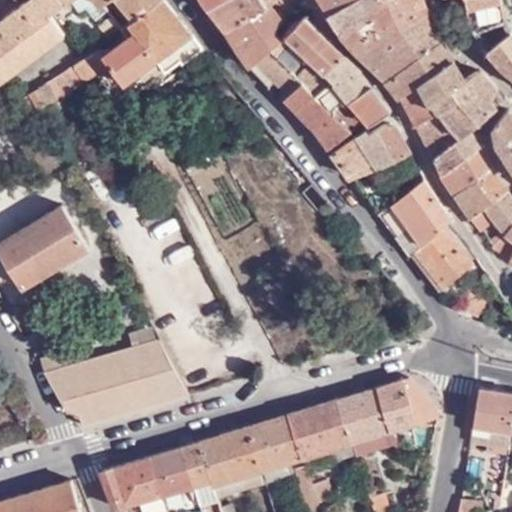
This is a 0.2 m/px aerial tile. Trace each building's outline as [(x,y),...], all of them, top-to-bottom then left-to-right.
[(65,4),(61,0),(31,0),(0,21),(0,52),(13,67),(63,33),(50,16),(65,4)] [(100,3),(97,0),(70,0),(79,12),(86,7),(97,21),(107,12),(100,3)] [(184,61),(203,47),(164,0),(158,0),(132,18),(119,27),(123,32),(106,44),(109,48),(104,52),(110,60),(113,64),(97,75),(114,99),(128,90),(130,95),(150,82),(152,84),(163,77),(168,85),(190,70),(184,61)] [(118,0),(132,18),(158,0),(118,0)] [(216,0),(211,3),(228,29),(272,1),(273,0),(216,0)] [(326,0),(346,31),(348,30),(377,14),(369,0),(326,0)] [(428,2),(427,0),(392,0),(377,14),(348,30),(360,45),(428,2)] [(369,0),(377,14),(392,0),(369,0)] [(468,0),(470,12),(479,31),(495,26),(487,6),(486,0),(468,0)] [(285,19),(272,1),(228,29),(244,52),(276,26),(285,19)] [(444,37),(428,2),(360,45),(386,76),(444,37)] [(306,12),(288,29),(304,46),(323,65),(347,51),(325,30),(306,12)] [(282,34),(276,26),(244,52),(252,60),(282,34)] [(288,29),(282,34),(252,60),(288,98),(307,82),(317,91),(327,83),(298,52),(304,46),(288,29)] [(511,32),(499,41),(506,43),(511,43),(511,32)] [(455,54),(444,37),(386,76),(401,94),(423,77),(455,54)] [(511,43),(506,43),(499,41),(495,38),(488,43),(493,49),(511,66),(511,43)] [(83,79),(110,60),(104,52),(98,44),(40,85),(43,92),(46,98),(81,75),(83,79)] [(359,62),(347,51),(323,65),(334,76),(359,62)] [(0,52),(0,75),(13,67),(0,52)] [(469,75),(455,54),(423,77),(437,95),(469,75)] [(373,80),(359,62),(334,76),(351,93),(373,80)] [(483,67),(469,75),(437,95),(443,103),(458,92),(473,81),(493,96),(500,85),(483,67)] [(334,76),(327,83),(317,91),(335,107),(343,101),(351,93),(334,76)] [(423,77),(401,94),(420,121),(443,103),(437,95),(423,77)] [(393,108),(373,80),(351,93),(369,119),(371,123),(393,108)] [(501,103),(493,96),(473,81),(458,92),(482,119),(501,103)] [(307,82),(288,98),(316,125),(330,147),(361,124),(350,106),(343,101),(335,107),(317,91),(307,82)] [(50,105),(46,98),(43,92),(30,92),(40,111),(50,105)] [(458,92),(443,103),(467,132),(475,126),(482,119),(458,92)] [(467,132),(443,103),(420,121),(436,153),(467,132)] [(511,109),(498,121),(500,134),(511,153),(511,109)] [(373,131),(366,130),(357,135),(377,165),(415,150),(400,125),(388,123),(373,131)] [(484,142),(475,126),(467,132),(436,153),(445,169),(484,142)] [(38,178),(66,160),(50,129),(21,147),(38,178)] [(357,135),(333,150),(352,177),(377,165),(357,135)] [(497,166),(484,142),(445,169),(458,191),(497,166)] [(421,165),(415,150),(377,165),(383,180),(421,165)] [(511,186),(497,166),(458,191),(474,214),(511,186)] [(457,223),(428,177),(379,211),(410,253),(419,248),(454,224),(457,223)] [(511,224),(511,188),(511,186),(474,214),(482,226),(493,218),(500,225),(503,222),(505,224),(509,229),(511,224)] [(61,203),(0,240),(0,246),(24,285),(87,246),(61,203)] [(481,258),(454,224),(419,248),(424,254),(415,260),(425,273),(433,267),(447,284),(481,258)] [(509,229),(505,224),(492,240),(497,246),(509,229)] [(511,230),(509,229),(497,246),(511,256),(511,230)] [(464,307),(481,315),(489,303),(474,293),(464,307)] [(479,319),(481,315),(464,307),(463,308),(479,319)] [(45,372),(64,405),(80,414),(128,400),(131,410),(189,393),(160,338),(45,372)] [(446,378),(436,378),(436,389),(443,391),(446,378)] [(405,379),(377,387),(390,431),(416,423),(405,379)] [(377,387),(340,399),(354,441),(390,431),(377,387)] [(511,428),(511,390),(482,387),(476,424),(511,428)] [(340,399),(289,413),(302,456),(354,441),(340,399)] [(80,414),(84,423),(131,410),(128,400),(80,414)] [(289,413),(250,425),(263,467),(302,456),(289,413)] [(511,446),(511,440),(511,428),(476,424),(472,440),(511,446)] [(205,451),(208,462),(213,477),(215,482),(263,467),(250,425),(202,440),(205,451)] [(390,431),(354,441),(357,453),(358,455),(394,444),(390,431)] [(216,487),(215,482),(213,477),(208,462),(206,458),(206,457),(205,453),(205,451),(202,440),(182,445),(193,483),(196,493),(216,487)] [(354,441),(302,456),(307,468),(357,453),(354,441)] [(182,445),(150,455),(162,492),(193,483),(182,445)] [(428,482),(432,454),(419,452),(414,480),(428,482)] [(162,492),(150,455),(105,469),(117,506),(162,492)] [(310,511),(320,511),(321,511),(311,481),(307,470),(299,473),(310,511)] [(311,481),(321,511),(335,507),(326,477),(311,481)] [(81,511),(74,478),(0,498),(0,511),(81,511)] [(369,491),(375,511),(390,511),(386,494),(379,496),(377,489),(369,491)] [(223,511),(222,505),(220,499),(200,506),(202,511),(223,511)] [(461,499),(458,511),(479,511),(482,511),(483,499),(461,499)] [(239,511),(236,501),(222,505),(223,511),(239,511)]
